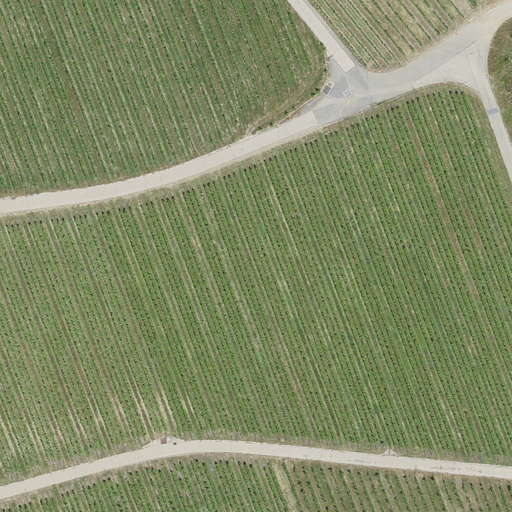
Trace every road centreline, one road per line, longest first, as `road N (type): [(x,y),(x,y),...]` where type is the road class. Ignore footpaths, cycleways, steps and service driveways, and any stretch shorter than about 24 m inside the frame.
road 1 (track): [(511,7),(284,137),(112,194),(0,205)]
road 2 (track): [(0,493),(201,446),(511,473)]
road 3 (track): [(459,41),(511,163)]
